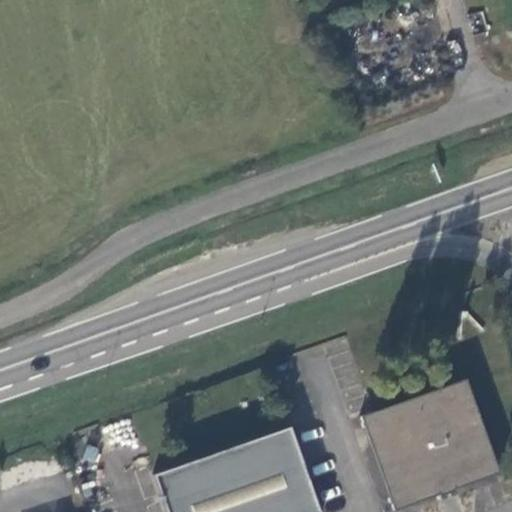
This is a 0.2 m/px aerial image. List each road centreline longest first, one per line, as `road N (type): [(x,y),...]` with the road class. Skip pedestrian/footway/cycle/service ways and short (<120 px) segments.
road 1 (unclassified): [(511,95),(128,240),(0,310)]
road 2 (primary): [(511,191),(121,326)]
road 3 (unclassified): [(121,326),(420,252),(473,253),(511,270)]
road 4 (primary): [(121,326),(0,367)]
